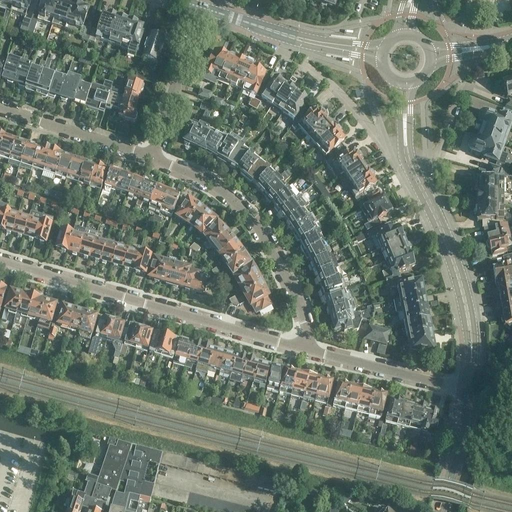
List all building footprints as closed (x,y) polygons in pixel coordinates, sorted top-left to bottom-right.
[(14,0),(0,0),(0,9),(6,11),(5,15),(3,21),(8,22),(9,16),(10,13),(14,0)] [(14,0),(10,13),(25,17),(27,10),(28,10),(31,0),(14,0)] [(37,21),(52,26),(60,2),(59,2),(60,1),(56,0),(43,0),(43,2),(42,2),(39,13),(39,14),(37,21)] [(338,0),(311,0),(313,1),(313,2),(333,9),(335,2),(338,3),(338,0)] [(65,30),(73,6),(60,2),(52,26),(48,36),(53,37),(56,28),(65,30)] [(73,6),(65,30),(79,35),(79,37),(82,38),(82,40),(88,42),(92,31),(83,28),(86,16),(88,10),(73,5),(73,6)] [(92,31),(88,42),(94,44),(95,40),(108,44),(116,20),(115,20),(116,19),(103,15),(98,32),(92,30),(92,31)] [(23,22),(20,31),(27,33),(31,21),(24,19),(23,22)] [(116,20),(108,44),(120,48),(120,49),(128,24),(116,20)] [(27,33),(26,35),(33,38),(37,23),(31,21),(27,33)] [(127,55),(141,59),(146,45),(140,44),(143,34),(140,33),(141,31),(140,28),(128,24),(120,49),(128,51),(127,55)] [(141,59),(141,60),(156,65),(165,38),(165,37),(165,35),(164,33),(163,31),(162,31),(160,32),(159,33),(157,35),(156,38),(149,35),(146,46),(146,45),(141,59)] [(217,80),(228,57),(220,53),(219,55),(214,53),(204,75),(205,75),(203,79),(208,82),(210,77),(217,80)] [(38,69),(32,67),(24,89),(25,90),(26,92),(30,93),(32,92),(36,93),(47,60),(47,59),(40,57),(38,65),(40,65),(38,69)] [(228,57),(217,80),(230,86),(241,62),(228,57)] [(9,58),(2,80),(7,82),(7,83),(8,84),(11,85),(13,84),(14,84),(21,61),(13,59),(9,58)] [(51,62),(47,60),(36,93),(41,95),(40,95),(42,97),(45,98),(47,98),(47,97),(48,97),(55,75),(48,72),(51,62)] [(103,60),(101,65),(111,68),(112,64),(113,64),(113,63),(103,60)] [(21,61),(14,84),(18,85),(18,86),(19,87),(24,89),(32,67),(31,67),(32,65),(21,61)] [(253,68),(241,62),(230,86),(242,92),(253,68)] [(67,77),(60,99),(61,101),(65,102),(66,102),(67,101),(72,102),(78,83),(79,80),(84,64),(79,63),(75,79),(67,76),(67,77)] [(253,68),(242,92),(255,97),(265,75),(260,73),(261,71),(253,68)] [(60,99),(67,77),(56,73),(55,75),(48,97),(53,99),(55,98),(56,97),(60,99)] [(147,76),(137,73),(136,78),(146,81),(147,76)] [(260,99),(271,107),(285,86),(285,87),(274,79),(260,99)] [(511,80),(498,85),(497,87),(498,92),(501,94),(504,93),(505,97),(511,99),(511,98),(511,80)] [(92,84),(85,106),(84,107),(98,111),(100,105),(105,107),(105,108),(105,109),(110,93),(112,88),(113,84),(105,81),(103,88),(92,84)] [(110,93),(137,101),(142,86),(129,81),(128,84),(125,83),(122,91),(112,88),(110,93)] [(72,102),(85,106),(92,84),(90,87),(78,83),(72,102)] [(271,107),(282,114),(296,94),(296,93),(285,86),(271,107)] [(205,99),(209,100),(211,94),(200,90),(198,97),(205,99)] [(137,101),(110,93),(105,109),(111,110),(112,107),(121,110),(118,118),(132,123),(135,122),(137,116),(135,114),(133,114),(137,101)] [(296,94),(282,114),(293,121),(306,101),(296,94)] [(211,104),(222,107),(224,101),(213,98),(211,104)] [(248,106),(252,108),(256,101),(252,98),(248,106)] [(256,101),(252,108),(256,111),(261,103),(256,101)] [(190,145),(194,147),(206,124),(211,113),(214,107),(203,104),(201,110),(205,111),(199,125),(192,122),(190,126),(188,125),(185,133),(187,133),(183,142),(184,142),(183,143),(184,144),(188,147),(189,146),(190,145)] [(301,115),(291,128),(295,133),(299,130),(306,137),(306,138),(325,120),(318,114),(315,111),(312,113),(311,113),(304,119),(301,115)] [(483,125),(480,134),(503,143),(508,129),(511,130),(511,118),(511,122),(500,118),(499,120),(493,118),(493,117),(492,116),(492,115),(489,115),(487,115),(486,115),(485,115),(484,114),(483,115),(480,116),(479,118),(479,120),(479,123),(480,123),(481,124),(482,125),(483,125)] [(243,117),(239,123),(238,124),(243,126),(247,120),(243,117)] [(325,121),(325,120),(306,138),(306,137),(303,140),(306,143),(309,140),(315,148),(334,130),(333,131),(325,121)] [(206,124),(194,147),(198,149),(198,150),(199,152),(203,154),(205,153),(214,135),(207,132),(210,126),(210,125),(206,124)] [(340,137),(334,130),(315,148),(325,158),(327,155),(331,160),(344,149),(340,145),(340,144),(343,141),(339,137),(340,137)] [(503,143),(480,134),(476,143),(474,142),(472,142),(471,143),(469,145),(468,147),(468,148),(468,150),(469,152),(470,153),(473,154),(473,155),(474,156),(475,156),(476,157),(478,157),(480,156),(485,158),(484,160),(510,169),(511,163),(511,161),(508,160),(506,162),(504,161),(505,159),(498,156),(503,143)] [(222,137),(214,135),(205,153),(205,152),(206,153),(206,154),(210,156),(211,156),(212,155),(216,158),(227,139),(222,137)] [(217,160),(226,165),(239,145),(234,142),(235,140),(228,137),(227,139),(216,158),(216,159),(217,160)] [(15,141),(4,138),(0,149),(0,158),(3,160),(4,157),(9,159),(15,141)] [(9,159),(9,161),(20,165),(21,163),(26,145),(15,141),(9,159)] [(26,145),(21,163),(20,165),(26,167),(26,165),(32,167),(38,149),(26,145)] [(239,145),(226,165),(234,171),(237,171),(248,155),(242,151),(243,148),(239,145)] [(38,149),(32,167),(31,169),(37,171),(38,168),(43,170),(49,152),(38,148),(38,149)] [(332,166),(339,177),(360,163),(355,156),(353,152),(349,155),(348,154),(344,149),(331,160),(335,164),(332,166)] [(42,175),(41,177),(53,181),(53,179),(54,176),(55,174),(61,156),(49,152),(43,170),(42,175)] [(240,176),(245,180),(258,163),(253,159),(254,157),(249,153),(248,155),(237,171),(240,173),(240,176)] [(55,174),(54,176),(60,178),(65,180),(66,178),(72,160),(61,156),(55,174)] [(66,178),(66,180),(77,183),(83,164),(72,160),(66,178)] [(255,186),(268,172),(270,170),(266,166),(264,168),(258,163),(245,180),(249,183),(251,183),(252,183),(255,186)] [(360,163),(339,177),(343,183),(340,186),(343,190),(346,188),(367,174),(360,163)] [(95,167),(83,164),(77,183),(77,184),(88,187),(89,185),(95,167)] [(476,179),(476,194),(502,194),(502,169),(488,165),(485,172),(485,179),(476,179)] [(95,167),(89,185),(95,187),(94,189),(100,191),(107,171),(95,167)] [(279,179),(262,196),(269,204),(271,204),(291,186),(285,190),(281,185),(282,184),(291,175),(287,171),(279,179)] [(109,172),(104,188),(104,191),(109,192),(110,190),(115,192),(121,176),(109,172)] [(255,188),(262,196),(279,179),(275,176),(274,177),(268,172),(255,186),(255,187),(255,188)] [(366,197),(371,205),(383,198),(382,197),(382,196),(378,191),(377,190),(374,186),(375,186),(372,182),(373,181),(368,174),(367,174),(346,188),(354,200),(355,199),(357,203),(364,198),(362,194),(363,194),(364,193),(366,197)] [(121,176),(115,192),(120,194),(120,196),(124,197),(126,196),(127,196),(133,179),(121,176)] [(133,179),(127,196),(127,198),(132,200),(133,198),(138,200),(144,184),(133,179)] [(138,200),(136,207),(140,208),(143,204),(147,206),(149,204),(155,188),(144,184),(138,200)] [(274,210),(278,215),(294,202),(293,201),(299,196),(291,186),(271,204),(272,204),(275,208),(274,208),(274,210)] [(326,187),(320,192),(326,201),(333,197),(326,187)] [(148,208),(160,213),(167,193),(155,188),(149,204),(148,208)] [(171,218),(173,214),(176,205),(179,198),(167,193),(160,213),(171,218)] [(476,194),(476,207),(502,207),(502,194),(476,194)] [(383,198),(371,205),(360,211),(367,224),(363,226),(366,231),(381,225),(378,221),(385,216),(385,215),(391,212),(383,198)] [(176,205),(173,214),(187,224),(198,208),(187,201),(186,203),(182,200),(178,206),(176,205)] [(284,220),(286,223),(303,210),(300,206),(298,207),(294,202),(278,215),(281,219),(283,220),(284,220)] [(502,207),(476,207),(476,222),(481,222),(481,229),(482,229),(503,226),(502,207)] [(198,208),(187,224),(196,231),(208,216),(198,208)] [(286,226),(291,234),(319,216),(319,215),(314,218),(311,213),(307,216),(303,210),(286,223),(286,224),(286,226)] [(6,211),(0,231),(11,235),(17,214),(6,211)] [(23,238),(34,241),(40,221),(42,216),(30,212),(29,218),(23,238)] [(17,214),(11,235),(23,238),(29,218),(17,214)] [(40,221),(34,241),(45,244),(51,224),(53,219),(42,216),(40,221)] [(196,231),(205,239),(217,226),(217,225),(218,224),(208,216),(196,231)] [(319,216),(291,234),(297,243),(299,244),(318,232),(314,225),(314,224),(317,222),(321,219),(319,216)] [(379,242),(382,250),(404,240),(401,232),(399,232),(398,228),(392,230),(390,223),(379,228),(365,234),(367,240),(371,238),(373,244),(379,242)] [(507,225),(503,226),(482,229),(483,234),(487,233),(487,236),(486,237),(489,252),(490,252),(491,257),(506,253),(505,248),(507,248),(506,240),(510,238),(507,225)] [(217,226),(205,239),(207,242),(205,244),(209,249),(212,247),(226,234),(217,226)] [(72,233),(66,253),(78,256),(84,236),(85,230),(74,227),(72,233)] [(55,249),(66,253),(72,233),(61,229),(55,249)] [(78,256),(89,259),(95,239),(96,233),(86,230),(84,236),(78,256)] [(321,237),(318,232),(299,244),(301,247),(300,248),(300,250),(302,255),(322,245),(319,238),(321,237)] [(212,247),(219,257),(234,244),(226,235),(226,234),(212,247)] [(95,239),(89,259),(100,262),(106,242),(95,239)] [(404,240),(382,250),(387,262),(409,253),(404,240)] [(117,245),(106,242),(100,262),(111,266),(117,245)] [(219,257),(226,266),(241,254),(234,244),(219,257)] [(111,266),(123,269),(129,249),(117,245),(111,266)] [(322,245),(302,255),(305,260),(307,261),(308,261),(310,265),(330,255),(327,251),(325,251),(322,245)] [(129,249),(123,269),(133,272),(139,252),(140,248),(136,247),(135,250),(129,249)] [(370,254),(372,259),(382,255),(380,250),(370,254)] [(139,252),(133,272),(145,275),(150,255),(139,252)] [(384,278),(386,284),(400,279),(398,274),(409,269),(413,267),(412,262),(413,261),(409,253),(387,262),(390,269),(382,273),(384,278)] [(241,254),(226,266),(233,276),(248,264),(241,254)] [(511,254),(502,258),(504,263),(511,260),(511,254)] [(309,266),(309,267),(313,276),(336,266),(330,255),(310,265),(309,266)] [(148,279),(160,282),(165,264),(153,260),(148,279)] [(165,264),(160,282),(171,285),(177,267),(165,264)] [(233,276),(238,286),(255,275),(249,264),(248,264),(233,276)] [(492,269),(494,282),(510,279),(511,280),(511,279),(511,264),(508,266),(507,267),(492,269)] [(319,287),(339,279),(344,277),(339,265),(336,266),(313,276),(317,286),(319,287)] [(183,288),(188,273),(188,270),(177,267),(171,285),(183,288)] [(183,288),(202,294),(205,285),(200,284),(201,280),(197,279),(198,276),(188,273),(183,288)] [(255,275),(238,286),(244,296),(262,286),(255,275)] [(319,294),(321,299),(342,292),(339,285),(341,284),(339,279),(319,287),(321,291),(320,291),(319,294)] [(399,292),(401,300),(423,296),(420,282),(402,286),(400,279),(386,284),(387,289),(397,288),(397,292),(399,292)] [(511,286),(511,280),(510,279),(494,282),(495,288),(498,289),(500,303),(511,301),(511,298),(510,288),(511,286)] [(262,286),(244,296),(249,307),(252,305),(255,309),(259,307),(261,311),(270,306),(265,298),(267,297),(262,286)] [(15,316),(21,295),(10,292),(4,311),(2,320),(5,321),(8,312),(9,312),(8,314),(15,316)] [(342,292),(321,299),(323,304),(325,305),(326,305),(327,309),(346,304),(348,303),(346,298),(344,298),(342,292)] [(27,319),(33,299),(21,295),(15,316),(13,323),(17,324),(20,315),(20,316),(20,317),(27,319)] [(423,296),(401,300),(399,300),(400,305),(402,305),(403,312),(403,313),(425,309),(423,296)] [(237,300),(231,304),(237,306),(244,302),(242,298),(237,301),(237,300)] [(38,321),(44,302),(33,299),(27,319),(34,321),(35,320),(38,321)] [(511,301),(500,303),(502,317),(501,320),(501,322),(508,329),(511,328),(511,301)] [(44,302),(38,321),(47,323),(50,324),(56,305),(44,302)] [(327,310),(326,312),(327,315),(329,316),(330,320),(352,315),(350,310),(348,310),(346,304),(327,309),(327,310)] [(67,331),(74,310),(62,307),(56,326),(52,325),(48,340),(53,341),(56,330),(59,331),(60,327),(61,327),(60,329),(67,331)] [(403,313),(403,312),(398,313),(400,322),(403,321),(404,326),(406,326),(428,321),(425,309),(403,313)] [(74,310),(67,331),(75,333),(76,331),(79,333),(85,314),(85,313),(74,310)] [(368,310),(358,313),(352,315),(330,320),(332,325),(331,326),(330,327),(331,331),(333,332),(334,332),(334,333),(343,331),(343,333),(351,331),(351,329),(355,328),(353,319),(362,316),(364,320),(370,323),(374,312),(368,310)] [(79,335),(78,336),(79,338),(90,341),(91,336),(97,317),(85,314),(79,333),(79,335)] [(106,341),(112,320),(106,318),(106,320),(100,318),(95,338),(92,340),(88,352),(96,354),(100,340),(106,341)] [(112,320),(106,341),(113,343),(112,346),(115,352),(113,358),(114,358),(114,360),(116,361),(118,362),(119,356),(120,355),(124,339),(123,338),(120,337),(123,325),(118,323),(118,322),(112,320)] [(408,338),(430,334),(428,321),(406,326),(407,333),(406,334),(407,338),(408,338)] [(124,339),(120,355),(125,357),(128,348),(135,350),(141,330),(129,326),(126,339),(124,339)] [(364,340),(371,342),(375,328),(369,327),(364,340)] [(371,342),(378,343),(382,330),(375,328),(371,342)] [(141,330),(135,350),(147,353),(152,333),(141,330)] [(382,330),(378,343),(386,345),(390,332),(382,330)] [(149,354),(160,357),(166,337),(155,334),(149,354)] [(430,334),(408,338),(409,343),(408,343),(410,352),(425,354),(426,355),(431,356),(435,352),(434,348),(433,345),(430,334)] [(166,337),(160,357),(172,360),(178,340),(166,337)] [(185,367),(191,345),(179,341),(174,359),(175,359),(171,371),(175,372),(176,366),(177,366),(177,364),(185,367)] [(191,345),(185,368),(191,370),(192,366),(197,367),(198,366),(203,348),(195,345),(195,346),(191,345)] [(197,367),(196,372),(207,375),(208,372),(214,352),(210,350),(203,348),(198,366),(197,367)] [(220,372),(225,355),(214,352),(208,372),(215,374),(216,371),(220,372)] [(225,355),(220,372),(218,377),(229,380),(231,375),(236,358),(225,355)] [(229,380),(229,382),(239,385),(240,383),(242,378),(247,360),(239,358),(239,359),(236,358),(231,375),(229,380)] [(73,360),(71,366),(82,369),(83,363),(73,360)] [(254,363),(247,360),(242,378),(243,379),(242,380),(248,382),(248,380),(253,381),(258,364),(254,363)] [(258,364),(253,381),(254,382),(253,384),(260,386),(259,389),(264,390),(265,385),(270,367),(258,364)] [(278,393),(278,394),(284,371),(271,367),(267,385),(268,385),(267,389),(279,392),(278,393)] [(284,371),(278,394),(291,397),(296,374),(284,371)] [(296,374),(291,397),(303,400),(308,377),(296,374)] [(303,400),(314,402),(320,380),(308,377),(303,400)] [(320,380),(314,402),(327,405),(326,408),(325,408),(322,417),(326,418),(327,415),(329,409),(331,401),(328,400),(332,383),(320,380)] [(332,407),(345,410),(350,387),(338,384),(332,407)] [(345,410),(356,413),(362,390),(350,387),(345,410)] [(362,390),(356,413),(368,416),(373,393),(362,390)] [(373,393),(368,416),(380,419),(386,396),(373,393)] [(210,404),(221,407),(222,401),(212,398),(210,404)] [(396,426),(402,404),(402,402),(394,400),(393,402),(390,401),(384,423),(396,426)] [(414,407),(402,404),(394,435),(398,436),(401,427),(408,429),(414,407)] [(244,410),(258,414),(259,408),(246,405),(244,410)] [(417,408),(414,407),(408,429),(420,432),(420,433),(425,411),(426,408),(418,406),(418,407),(417,407),(417,408)] [(425,411),(420,433),(432,435),(433,431),(435,432),(438,423),(435,422),(438,414),(429,412),(425,411)] [(85,498),(80,511),(104,511),(112,489),(117,490),(131,445),(118,441),(118,442),(109,439),(107,445),(109,446),(98,478),(98,479),(88,475),(81,496),(85,498)] [(111,508),(110,511),(124,511),(127,503),(129,495),(129,494),(140,497),(151,499),(151,497),(151,496),(154,485),(160,464),(163,453),(131,445),(117,490),(116,492),(111,508)] [(411,445),(408,454),(415,456),(417,447),(411,445)] [(160,464),(159,465),(166,466),(169,455),(162,453),(160,464)] [(169,455),(166,466),(172,468),(175,456),(169,455)] [(175,456),(172,468),(179,470),(182,458),(175,456)] [(182,458),(179,470),(185,471),(188,460),(182,458)] [(188,460),(185,471),(192,473),(195,461),(188,460)] [(195,461),(192,473),(198,474),(201,463),(195,461)] [(201,463),(198,474),(205,476),(208,464),(201,463)] [(208,464),(205,476),(212,477),(214,466),(208,464)] [(214,466),(212,477),(218,479),(221,468),(214,466)] [(221,468),(218,479),(225,481),(228,469),(221,468)] [(228,469),(225,481),(231,482),(234,471),(228,469)] [(70,470),(68,476),(74,478),(76,472),(70,470)] [(234,471),(231,482),(238,484),(241,472),(234,471)] [(241,472),(238,484),(244,485),(247,474),(241,472)] [(247,474),(244,485),(251,487),(254,475),(247,474)] [(254,475),(251,487),(257,488),(257,489),(260,477),(254,475)] [(260,477),(257,489),(259,489),(263,490),(266,478),(260,477)] [(266,478),(263,490),(269,492),(272,480),(266,478)] [(272,480),(269,492),(270,492),(275,493),(278,481),(273,480),(272,480)] [(278,481),(275,493),(283,495),(285,483),(278,481)] [(151,496),(151,497),(158,498),(160,487),(158,486),(154,485),(151,496)] [(160,487),(158,498),(164,500),(167,488),(160,487)] [(167,488),(164,500),(170,502),(173,490),(167,488)] [(173,490),(170,502),(176,503),(179,491),(173,490)] [(179,491),(176,503),(181,504),(182,505),(185,493),(179,491)] [(185,493),(182,505),(188,506),(191,494),(185,493)] [(80,511),(85,498),(81,496),(73,494),(69,507),(62,505),(59,511),(80,511)] [(135,511),(128,510),(131,502),(138,504),(139,502),(140,497),(129,494),(129,495),(127,503),(124,511),(135,511)] [(191,494),(188,506),(195,508),(197,496),(191,494)] [(197,496),(195,508),(201,509),(204,498),(197,496)] [(336,497),(332,505),(336,507),(340,500),(336,497)] [(204,498),(201,509),(207,511),(210,499),(204,498)] [(210,499),(207,511),(211,511),(213,511),(216,501),(210,499)] [(216,501),(213,511),(219,511),(222,502),(216,501)] [(222,502),(219,511),(226,511),(228,504),(222,502)]
